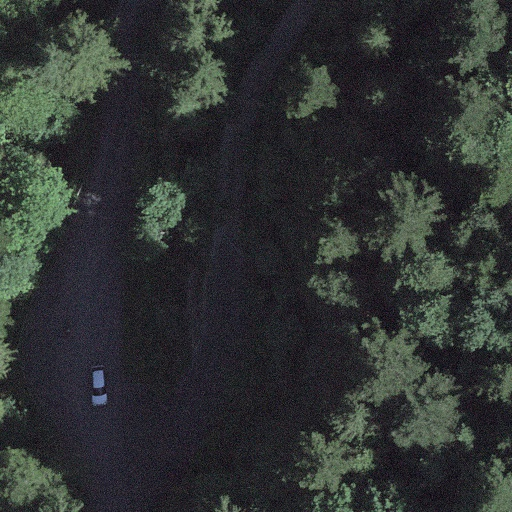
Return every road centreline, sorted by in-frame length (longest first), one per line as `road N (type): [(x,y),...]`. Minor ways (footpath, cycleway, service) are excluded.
road 1 (track): [(114,480),(182,441),(216,392),(235,280),(245,116),(256,79),(310,0)]
road 2 (unclassified): [(144,0),(95,312),(100,410),(118,511)]
